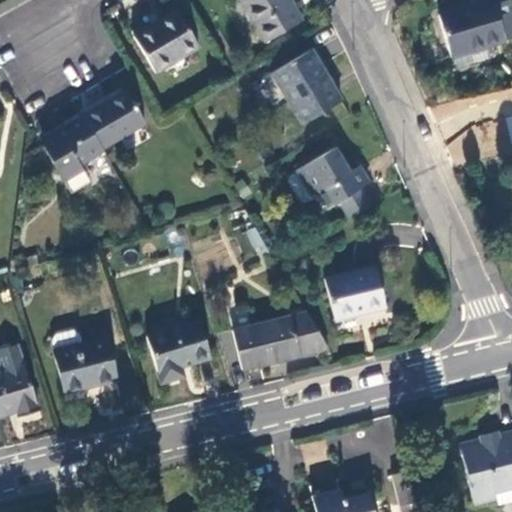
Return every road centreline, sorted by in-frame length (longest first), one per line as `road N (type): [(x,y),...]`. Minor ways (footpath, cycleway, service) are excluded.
road 1 (residential): [(0,480),(490,364)]
road 2 (residential): [(354,9),(490,364)]
